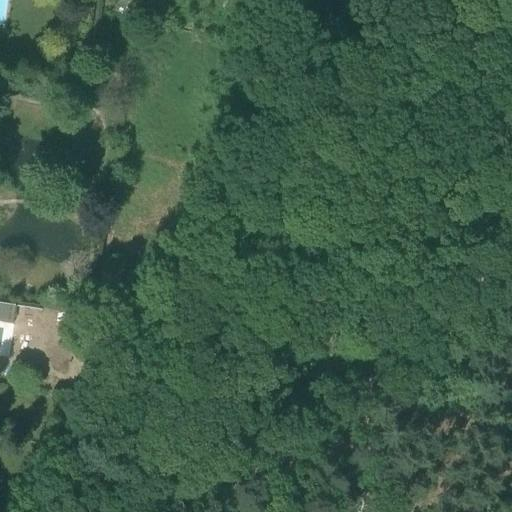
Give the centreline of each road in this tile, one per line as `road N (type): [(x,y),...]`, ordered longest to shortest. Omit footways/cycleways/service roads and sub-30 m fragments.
road 1 (track): [(185,511),(188,483),(204,463),(511,315)]
road 2 (track): [(238,211),(283,234),(324,285),(420,511)]
road 3 (track): [(84,511),(148,383),(158,339),(238,211)]
road 4 (track): [(329,0),(247,174),(238,211)]
